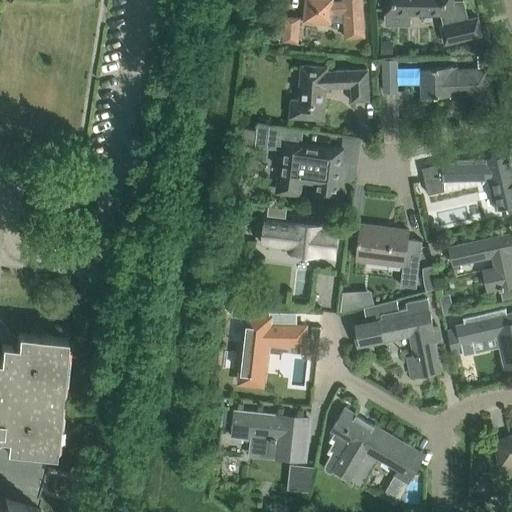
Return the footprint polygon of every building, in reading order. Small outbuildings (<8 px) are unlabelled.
[(305,0),(303,20),(332,23),(332,21),(344,21),(345,38),(364,36),(361,0),(342,0),(343,1),(332,2),(332,0),(305,0)] [(387,0),(387,24),(410,25),(411,14),(439,15),(442,26),(446,43),(484,34),(479,15),(463,19),(459,0),(457,0),(387,0)] [(284,16),(282,41),(298,42),(300,17),(284,16)] [(398,60),(383,60),(384,92),(399,92),(398,60)] [(291,97),(290,116),(324,119),(326,88),(352,87),(353,101),(369,101),(368,67),(329,68),(329,65),(301,63),(299,97),(291,97)] [(487,66),(420,68),(421,98),(452,96),(452,95),(457,94),(458,98),(488,96),(487,66)] [(284,160),(282,177),(318,182),(316,196),(320,197),(319,210),(332,212),(334,198),(336,198),(342,149),(317,145),(317,146),(305,145),(305,144),(286,141),(283,160),(284,160)] [(487,162),(443,163),(443,181),(492,180),(498,209),(511,205),(511,164),(509,153),(487,158),(487,162)] [(287,208),(268,206),(267,215),(286,217),(287,208)] [(265,219),(262,242),(291,245),(290,251),(335,255),(338,225),(311,222),(311,216),(293,214),(293,222),(265,219)] [(422,238),(409,236),(409,230),(386,227),(360,224),(357,259),(402,264),(400,283),(417,285),(422,238)] [(511,258),(511,232),(451,249),(454,264),(493,255),(495,265),(484,268),(489,289),(511,283),(511,259),(511,258)] [(431,265),(423,267),(424,282),(426,290),(437,287),(431,265)] [(342,297),(341,310),(357,306),(350,295),(342,297)] [(368,322),(355,325),(360,349),(374,347),(372,340),(413,333),(417,355),(409,357),(413,376),(439,372),(433,338),(442,337),(440,327),(434,328),(431,310),(437,309),(435,300),(429,301),(428,297),(408,301),(409,307),(400,309),(398,299),(365,307),(368,322)] [(250,313),(241,380),(262,383),(268,342),(291,343),(291,345),(293,347),(299,347),(302,345),(302,343),(307,343),(307,325),(270,324),(271,316),(272,310),(251,307),(250,313)] [(458,328),(448,331),(453,352),(463,350),(464,354),(476,351),(473,339),(498,333),(501,345),(505,365),(511,363),(511,311),(507,313),(506,307),(463,316),(465,322),(457,324),(458,328)] [(0,433),(7,434),(5,448),(18,449),(50,452),(54,453),(66,338),(66,336),(18,331),(17,333),(12,333),(0,318),(0,341),(1,342),(0,351),(0,433)] [(408,482),(421,460),(409,453),(413,447),(345,407),(332,429),(336,431),(331,439),(334,441),(329,451),(332,453),(327,462),(326,465),(326,468),(329,470),(331,471),(335,470),(336,469),(363,484),(379,456),(399,468),(395,474),(408,482)] [(231,435),(245,436),(252,437),(251,452),(258,453),(276,455),(276,456),(291,458),(306,460),(310,418),(247,412),(234,410),(231,435)] [(0,511),(36,511),(42,495),(38,494),(50,452),(18,449),(5,448),(7,434),(0,433),(0,511)] [(511,434),(493,439),(493,440),(497,439),(502,462),(498,463),(499,464),(511,460),(511,434)] [(301,464),(298,490),(309,491),(315,466),(301,464)]
